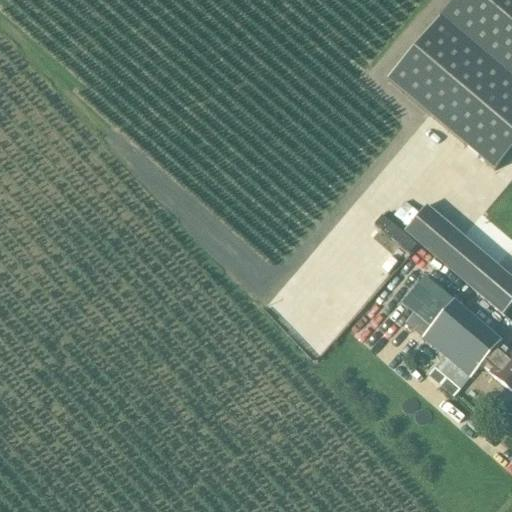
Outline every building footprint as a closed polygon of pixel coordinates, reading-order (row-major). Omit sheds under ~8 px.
[(511,0),(456,0),(441,18),(511,78),(511,0)] [(495,172),(511,151),(511,81),(440,20),(388,82),(495,172)] [(404,233),(464,287),(502,317),(511,306),(511,281),(488,261),(426,207),(404,233)] [(281,326),(318,359),(404,261),(388,247),(324,321),(302,302),(281,326)] [(511,356),(499,345),(501,343),(454,302),(425,278),(402,304),(414,313),(405,325),(422,340),(470,381),(481,368),(494,379),(511,394),(511,356)]
